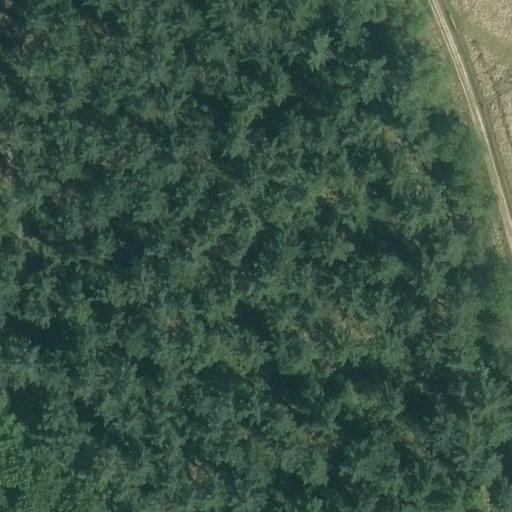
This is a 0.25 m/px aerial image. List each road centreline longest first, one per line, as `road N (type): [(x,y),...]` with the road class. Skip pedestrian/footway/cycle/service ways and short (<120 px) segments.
road 1 (track): [(435,0),(511,222)]
road 2 (track): [(101,511),(0,411)]
